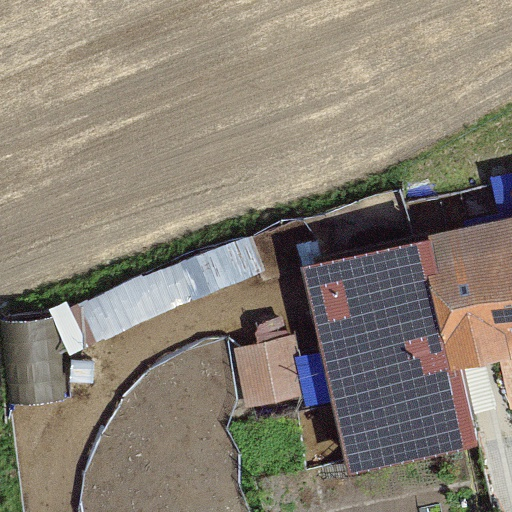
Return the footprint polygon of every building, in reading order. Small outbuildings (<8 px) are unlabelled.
[(511,217),(433,232),(457,360),(507,349),(511,373),(511,217)] [(252,223),(85,290),(99,325),(266,259),(252,223)] [(457,360),(433,232),(283,260),(322,470),(472,442),(457,360)] [(66,386),(63,306),(12,307),(15,388),(66,386)] [(247,393),(304,382),(292,322),(235,334),(247,393)]
